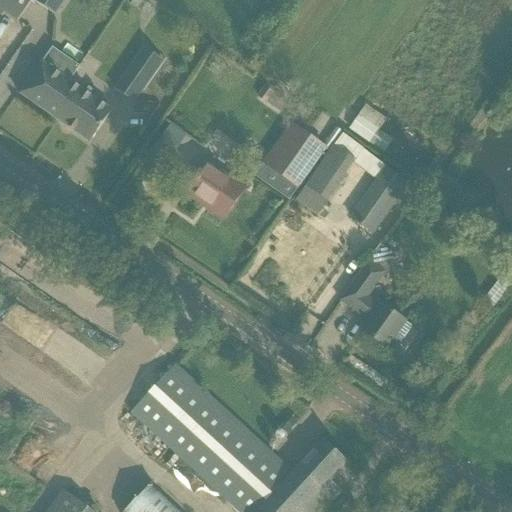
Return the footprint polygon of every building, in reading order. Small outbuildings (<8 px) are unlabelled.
[(0,0),(0,16),(2,17),(4,13),(17,22),(32,0),(54,16),(65,0),(0,0)] [(133,104),(162,62),(144,49),(115,91),(133,104)] [(39,62),(18,93),(90,143),(111,112),(68,82),(78,67),(65,58),(55,73),(42,64),(39,62)] [(264,88),(258,97),(266,102),(272,94),(264,88)] [(384,151),(391,140),(379,133),(388,117),(366,104),(350,130),(384,151)] [(264,168),(296,189),(297,190),(325,150),(314,142),(292,127),(264,168)] [(361,150),(342,136),(333,147),(332,146),(304,187),(329,204),(337,192),(341,195),(347,187),(342,184),(345,180),(342,179),(361,150)] [(187,196),(222,220),(244,189),(208,165),(187,196)] [(387,168),(362,203),(351,219),(372,234),(408,183),(387,168)] [(367,298),(386,271),(369,260),(340,302),(369,322),(362,332),(386,350),(394,339),(400,343),(411,328),(405,323),(380,306),(379,307),(367,298)] [(341,491),(330,482),(347,463),(322,441),(292,474),(175,367),(132,414),(238,511),(315,511),(324,504),(327,507),(341,491)] [(2,402),(0,405),(0,427),(9,433),(21,413),(2,402)] [(124,511),(176,511),(149,486),(124,511)] [(45,511),(90,511),(61,491),(45,511)] [(331,511),(332,511),(349,511),(356,505),(345,495),(331,511)]
